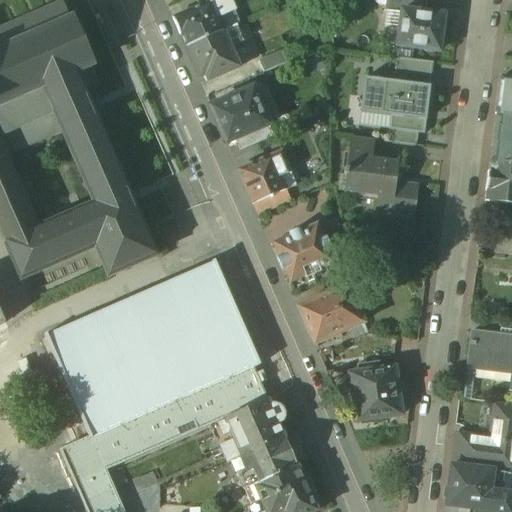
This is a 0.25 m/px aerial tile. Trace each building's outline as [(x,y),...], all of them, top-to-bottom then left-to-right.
[(228,0),(215,0),(209,3),(216,18),(233,10),(228,0)] [(62,3),(0,30),(0,125),(83,90),(95,85),(96,88),(98,87),(90,67),(94,66),(74,19),(69,21),(62,3)] [(209,3),(171,20),(179,36),(185,34),(190,46),(222,32),(216,18),(209,3)] [(442,16),(400,11),(398,29),(390,28),(385,31),(384,41),(388,45),(397,46),(397,47),(421,50),(424,53),(432,54),(434,51),(438,52),(442,16)] [(241,42),(234,27),(222,32),(229,48),(241,42)] [(222,32),(190,46),(196,60),(190,62),(198,79),(205,76),(208,81),(238,68),(229,48),(222,32)] [(282,54),(259,63),(263,74),(286,64),(282,54)] [(430,87),(433,63),(396,58),(393,82),(430,87)] [(388,130),(424,135),(430,87),(393,82),(365,79),(360,113),(390,117),(388,130)] [(511,80),(499,79),(495,116),(511,117),(511,80)] [(252,89),(210,107),(226,144),(235,140),(268,126),(252,89)] [(95,248),(108,278),(156,257),(143,228),(83,90),(0,125),(0,237),(19,282),(95,248)] [(511,117),(497,116),(496,124),(494,124),(491,147),(493,148),(491,163),(511,165),(511,117)] [(268,126),(235,140),(241,154),(274,140),(268,126)] [(374,142),(350,140),(347,171),(345,170),(344,176),(346,176),(344,193),(377,197),(375,214),(414,219),(418,186),(395,183),(398,164),(372,160),(374,142)] [(281,152),(239,171),(254,205),(285,192),(277,174),(288,169),(281,152)] [(511,165),(491,163),(490,171),(488,171),(486,192),(488,192),(486,203),(511,205),(511,165)] [(317,224),(273,243),(290,283),(335,263),(317,224)] [(511,229),(497,228),(494,253),(511,255),(511,229)] [(44,337),(88,439),(251,369),(257,367),(211,263),(44,337)] [(366,294),(360,280),(346,286),(353,300),(366,294)] [(346,286),(298,307),(314,344),(363,323),(353,300),(346,286)] [(511,336),(472,332),(468,366),(511,371),(509,393),(511,393),(511,336)] [(417,342),(397,339),(396,350),(416,353),(417,342)] [(395,367),(350,373),(357,421),(360,420),(362,424),(374,422),(376,418),(401,414),(395,367)] [(251,369),(88,439),(61,450),(86,511),(121,511),(105,473),(266,402),(251,369)] [(511,405),(495,404),(491,439),(455,435),(450,468),(492,473),(503,475),(511,475),(511,405)] [(259,406),(223,422),(232,443),(218,449),(225,465),(237,459),(282,440),(276,427),(279,425),(280,423),(281,421),(281,418),(281,416),(281,415),(280,413),(278,411),(276,410),(274,409),(271,408),(269,409),(262,412),(259,406)] [(282,440),(237,459),(243,472),(234,475),(241,491),(252,486),(294,467),(282,440)] [(294,467),(252,486),(263,511),(311,511),(314,511),(309,498),(312,496),(313,492),(307,481),(304,478),(300,480),(294,467)] [(492,473),(452,469),(450,484),(448,484),(446,506),(494,511),(510,511),(511,502),(511,496),(501,495),(489,493),(492,473)] [(503,475),(492,473),(489,493),(501,495),(503,475)]
